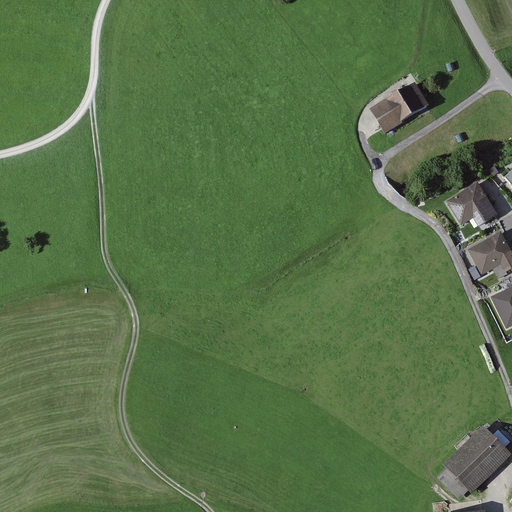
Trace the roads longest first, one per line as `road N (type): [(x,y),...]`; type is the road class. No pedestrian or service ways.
road 1 (track): [(211,511),(144,460),(123,421),(137,325),(104,247),(91,91)]
road 2 (track): [(511,395),(450,245),(434,223),(388,193),(380,167),(503,79)]
road 3 (unclassified): [(106,0),(82,109),(49,137),(0,154)]
